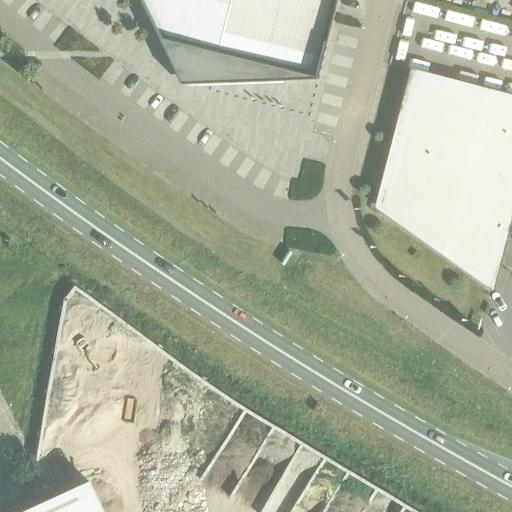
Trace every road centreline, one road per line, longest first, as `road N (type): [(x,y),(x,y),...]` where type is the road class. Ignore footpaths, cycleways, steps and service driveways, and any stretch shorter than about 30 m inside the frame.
road 1 (primary): [(511,487),(268,344),(0,159)]
road 2 (unclassified): [(0,14),(97,95),(260,205),(338,216)]
road 3 (residential): [(511,378),(368,274),(338,216)]
road 4 (residential): [(338,216),(340,178),(385,0)]
